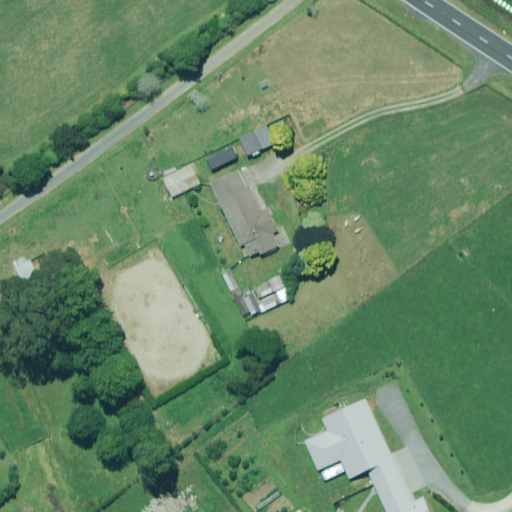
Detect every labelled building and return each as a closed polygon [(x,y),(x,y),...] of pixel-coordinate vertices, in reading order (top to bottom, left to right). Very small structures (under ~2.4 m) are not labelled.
[(203,185),(194,166),(165,180),(174,199),(203,185)] [(246,246),(252,258),(261,254),(263,258),(281,249),(274,234),(281,231),(270,208),(263,212),(250,184),(246,185),(240,172),(213,185),(243,247),(246,246)] [(45,284),(29,256),(14,265),(30,292),(45,284)] [(267,309),(269,312),(280,306),(274,294),(284,288),(278,278),(256,289),(243,296),(232,274),(225,278),(245,317),(253,313),(254,316),(267,309)] [(414,504),(367,401),(325,421),(330,432),(307,443),(320,472),(343,462),(351,481),(370,472),(387,511),(431,511),(425,498),(414,504)]
